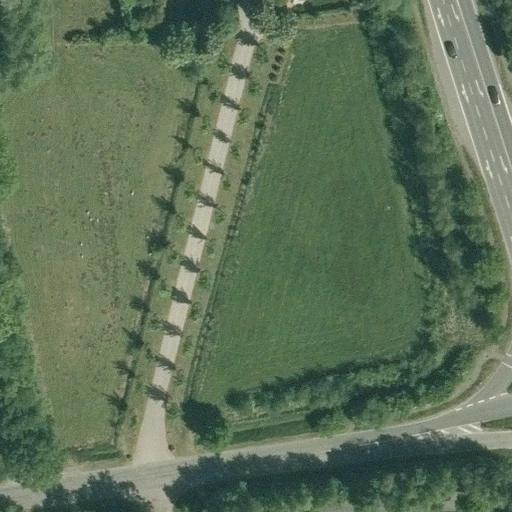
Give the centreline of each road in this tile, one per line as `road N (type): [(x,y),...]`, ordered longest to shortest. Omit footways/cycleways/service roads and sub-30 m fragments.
road 1 (unclassified): [(0,501),(431,436)]
road 2 (primary): [(511,196),(451,0)]
road 3 (track): [(322,511),(470,505),(484,511)]
